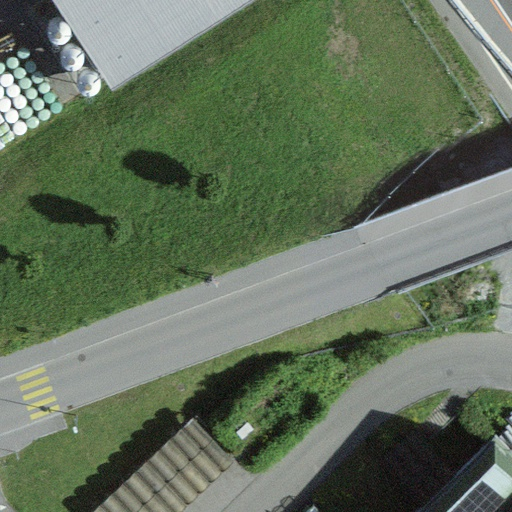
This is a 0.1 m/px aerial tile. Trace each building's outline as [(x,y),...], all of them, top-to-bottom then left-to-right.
[(53,0),(103,76),(113,91),(252,0),(53,0)] [(69,36),(70,32),(69,28),(67,24),(63,22),(59,21),(55,22),(51,24),(49,28),(48,32),(49,36),(51,40),(55,42),(59,43),(63,42),(67,40),(69,36)] [(83,63),(84,58),(83,54),(80,51),(77,48),(73,47),(68,48),(65,51),(62,54),(62,59),(62,63),(65,66),(68,69),(73,70),(77,69),(81,66),(83,63)] [(101,87),(101,83),(101,79),(100,78),(98,75),(95,73),(90,72),(86,73),(82,75),(80,79),(79,83),(80,87),(82,90),(83,91),(86,93),(90,94),(95,93),(98,91),(101,87)] [(206,422),(193,408),(87,508),(90,511),(173,511),(236,453),(206,422)] [(511,511),(511,449),(492,429),(407,511),(511,511)]
